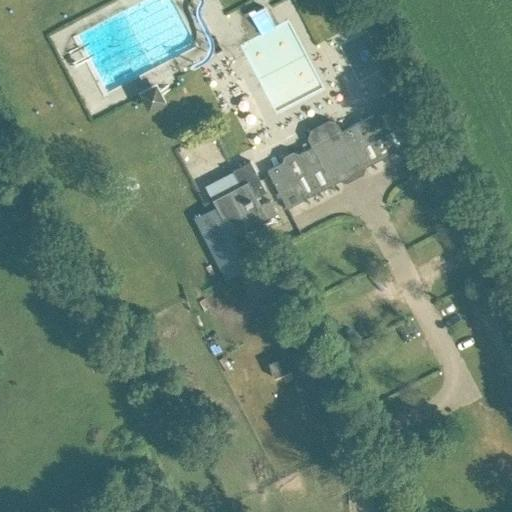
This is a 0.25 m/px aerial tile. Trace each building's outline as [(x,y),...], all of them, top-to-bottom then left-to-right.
[(265,5),(256,12),(265,25),(274,19),(265,5)] [(340,34),(307,47),(334,111),(366,98),(340,34)] [(391,106),(410,142),(425,135),(405,98),(391,106)] [(341,162),(348,174),(356,170),(349,158),(363,151),(361,146),(383,135),(373,114),(341,130),(336,121),(327,119),(309,128),(307,137),(312,146),(299,152),(310,173),(323,166),(325,171),(341,162)] [(277,212),(270,198),(260,204),(256,195),(266,190),(250,160),(232,169),(240,183),(212,198),(231,236),(277,212)] [(268,168),(287,206),(301,199),(282,161),(268,168)]
